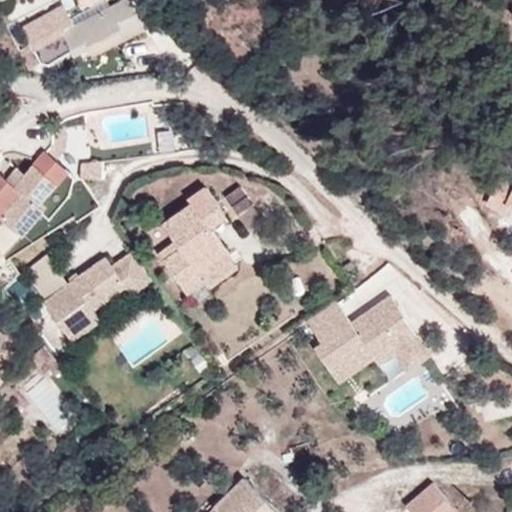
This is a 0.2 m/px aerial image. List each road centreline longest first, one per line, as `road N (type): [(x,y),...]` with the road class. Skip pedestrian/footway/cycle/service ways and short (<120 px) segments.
road 1 (residential): [(367,230),(328,227),(275,173),(214,154),(143,160),(113,185),(97,233)]
road 2 (residential): [(195,70),(367,230)]
road 3 (residential): [(195,70),(169,85),(33,111),(0,143)]
road 4 (residential): [(0,85),(167,44),(195,70)]
road 5 (residential): [(367,230),(511,362)]
road 6 (unknown): [(186,418),(328,496),(340,511)]
